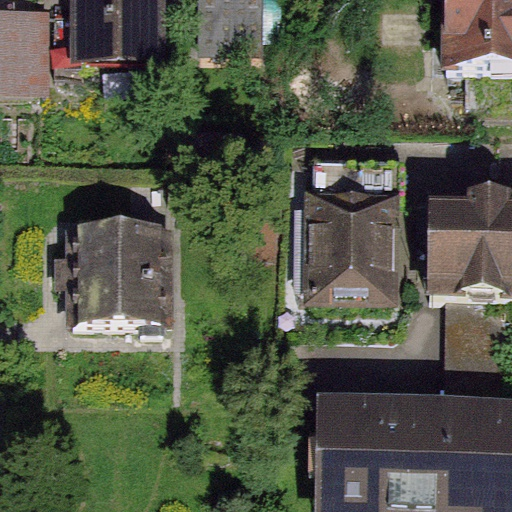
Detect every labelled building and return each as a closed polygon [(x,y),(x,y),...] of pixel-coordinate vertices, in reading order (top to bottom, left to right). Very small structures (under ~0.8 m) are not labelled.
[(154,0),(82,0),(82,62),(154,62),(154,0)] [(268,43),(265,0),(206,0),(208,46),(268,43)] [(511,0),(410,0),(413,96),(511,93),(511,0)] [(40,27),(0,28),(0,94),(41,93),(40,27)] [(382,222),(305,221),(304,323),(381,324),(382,222)] [(511,224),(411,226),(412,319),(511,317),(511,224)] [(169,246),(67,249),(70,349),(171,347),(169,246)] [(503,511),(501,431),(306,428),(306,511),(503,511)]
